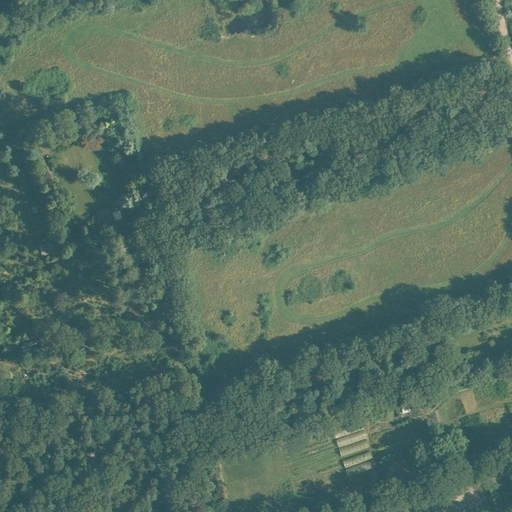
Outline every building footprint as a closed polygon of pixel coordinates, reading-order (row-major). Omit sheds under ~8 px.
[(97,223),(102,234),(124,225),(122,219),(114,222),(112,217),(97,223)] [(89,329),(79,330),(80,335),(79,335),(79,336),(80,336),(81,341),(91,339),(89,329)] [(333,428),(347,476),(376,468),(362,420),(333,428)] [(100,448),(101,453),(113,451),(112,439),(99,441),(100,448)] [(87,469),(96,468),(95,458),(95,456),(95,453),(86,454),(87,469)]
